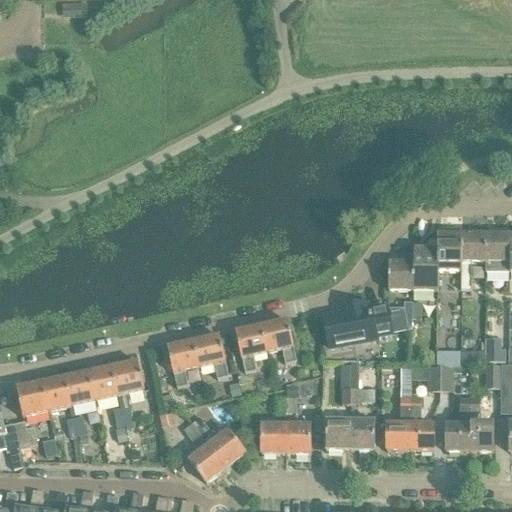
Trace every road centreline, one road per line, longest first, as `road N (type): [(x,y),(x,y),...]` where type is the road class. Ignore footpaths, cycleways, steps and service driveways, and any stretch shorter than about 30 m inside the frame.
road 1 (residential): [(0,373),(339,298),(402,220),(430,207),(511,208)]
road 2 (unclassified): [(511,73),(328,80),(282,95),(0,237)]
road 3 (residential): [(511,489),(265,484),(219,511)]
road 4 (unclassified): [(0,485),(171,487),(217,511)]
